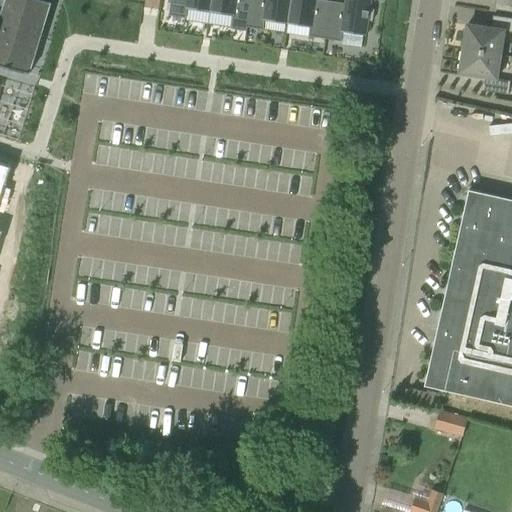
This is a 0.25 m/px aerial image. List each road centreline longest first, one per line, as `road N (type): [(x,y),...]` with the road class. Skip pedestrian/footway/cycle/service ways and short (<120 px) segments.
road 1 (residential): [(351,511),(435,0)]
road 2 (residential): [(132,511),(0,459)]
